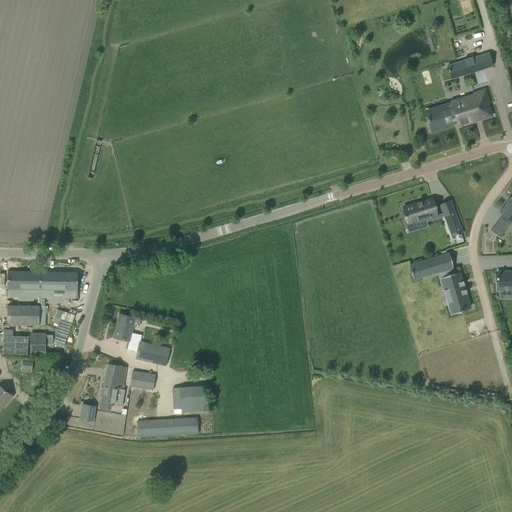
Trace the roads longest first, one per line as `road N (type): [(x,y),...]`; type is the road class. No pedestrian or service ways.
road 1 (unclassified): [(103,253),(222,230),(510,142)]
road 2 (unclassified): [(0,470),(40,424),(75,360),(103,253)]
road 3 (residential): [(511,169),(472,237),(492,332)]
